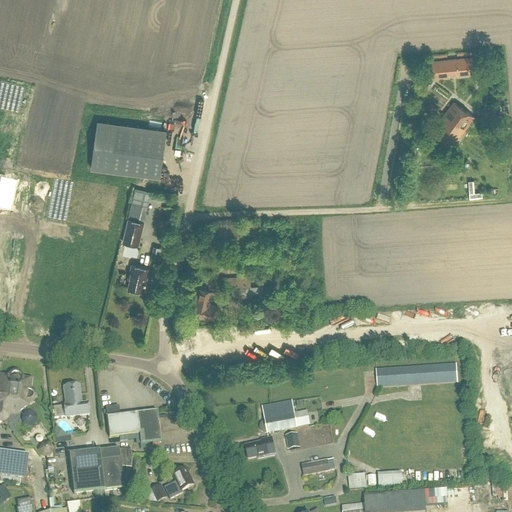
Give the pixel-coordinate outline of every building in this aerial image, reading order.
[(458,72),(459,75),(474,74),(473,57),(432,61),(434,76),(434,77),(447,76),(449,76),(449,73),(458,72)] [(454,102),(443,116),(463,132),(474,118),(454,102)] [(462,133),(463,132),(443,116),(441,118),(444,120),(434,132),(452,146),(461,133),(462,133)] [(91,168),(161,177),(167,130),(98,120),(91,168)] [(0,178),(0,208),(10,210),(17,180),(1,176),(0,178)] [(473,180),(468,180),(469,198),(482,197),(481,192),(475,193),(473,180)] [(144,221),(141,221),(144,206),(132,203),(129,218),(128,218),(123,242),(139,245),(144,221)] [(220,247),(250,245),(249,223),(219,224),(220,247)] [(143,292),(149,268),(132,264),(128,279),(130,279),(128,288),(143,292)] [(242,298),(243,304),(272,302),(271,285),(251,286),(250,276),(223,278),(224,292),(232,291),(233,299),(242,298)] [(197,302),(194,315),(214,320),(218,306),(209,304),(212,291),(200,288),(198,296),(199,297),(198,302),(197,302)] [(244,315),(243,304),(242,298),(233,299),(228,299),(230,321),(240,320),(240,316),(244,315)] [(377,390),(458,384),(456,366),(376,372),(377,390)] [(21,380),(20,377),(19,375),(17,374),(14,373),(12,374),(10,376),(9,379),(0,377),(0,390),(1,390),(1,394),(0,394),(0,422),(2,423),(4,422),(6,419),(7,417),(7,414),(16,415),(27,407),(27,403),(30,403),(32,401),(34,399),(34,397),(33,394),(31,392),(29,391),(30,381),(21,380)] [(65,419),(73,418),(89,417),(87,404),(81,405),(79,387),(63,389),(65,407),(63,407),(53,409),(54,420),(65,418),(65,419)] [(262,408),(264,417),(268,436),(297,430),(297,428),(309,425),(307,414),(295,416),(292,402),(262,408)] [(118,417),(117,408),(105,409),(109,439),(139,436),(140,446),(161,443),(157,413),(118,417)] [(57,429),(59,442),(69,441),(69,435),(64,435),(64,429),(57,429)] [(294,434),(282,436),(285,451),(297,449),(294,434)] [(258,461),(276,457),(272,439),(261,442),(262,443),(245,447),(248,461),(258,459),(258,461)] [(42,458),(50,456),(54,450),(49,444),(41,445),(38,452),(42,458)] [(132,459),(130,449),(118,451),(118,450),(69,456),(73,496),(105,492),(106,498),(129,501),(132,459)] [(0,478),(25,482),(28,457),(0,453),(0,478)] [(305,477),(336,471),(334,461),(303,467),(305,477)] [(170,501),(182,495),(181,493),(193,487),(185,470),(172,476),(176,484),(164,489),(170,501)] [(397,473),(373,474),(374,487),(398,486),(397,473)] [(350,491),(366,490),(365,476),(348,477),(350,491)] [(157,504),(166,499),(160,487),(145,494),(149,503),(155,501),(157,504)] [(0,494),(5,503),(14,498),(8,488),(0,492),(0,494)] [(321,499),(322,507),(334,505),(333,498),(321,499)] [(31,511),(30,500),(17,502),(18,510),(17,510),(16,511),(31,511)]
